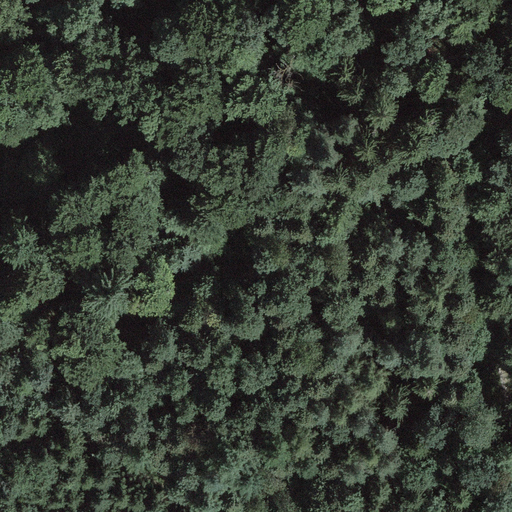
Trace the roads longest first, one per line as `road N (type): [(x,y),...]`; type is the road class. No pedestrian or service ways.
road 1 (track): [(511,451),(482,341),(479,201),(511,107)]
road 2 (track): [(212,511),(0,380)]
